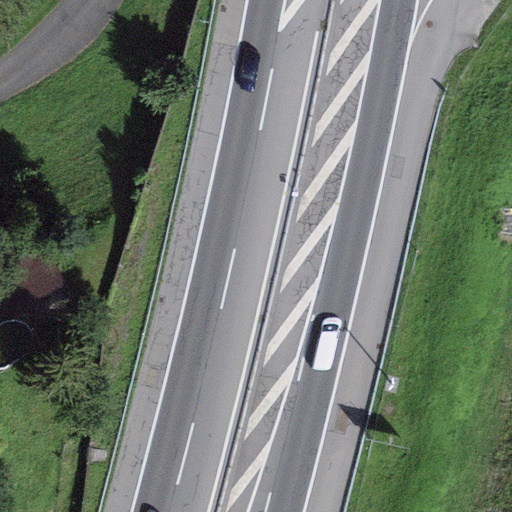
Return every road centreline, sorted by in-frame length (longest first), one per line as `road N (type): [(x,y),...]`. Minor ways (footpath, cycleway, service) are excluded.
road 1 (trunk): [(276,511),(344,271),(399,0)]
road 2 (trunk): [(278,0),(230,274),(170,511)]
road 3 (track): [(0,82),(46,53),(91,0)]
